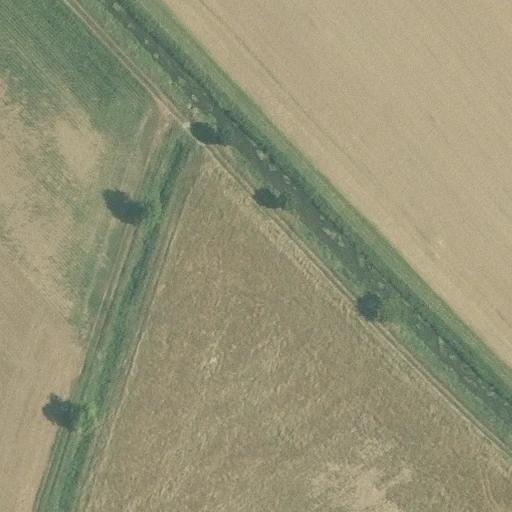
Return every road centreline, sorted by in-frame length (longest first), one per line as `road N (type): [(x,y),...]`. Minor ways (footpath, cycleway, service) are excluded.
road 1 (track): [(65,0),(511,457)]
road 2 (track): [(186,126),(57,511)]
